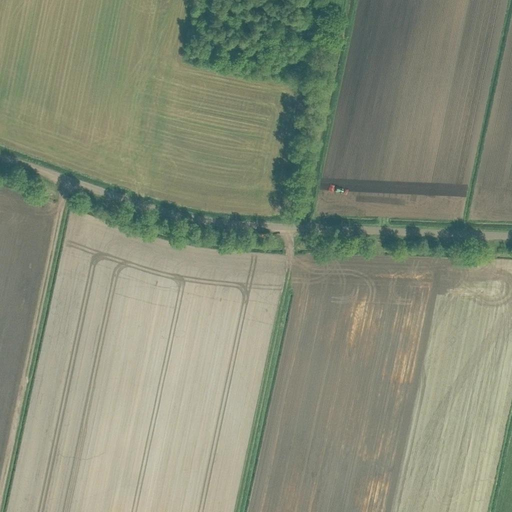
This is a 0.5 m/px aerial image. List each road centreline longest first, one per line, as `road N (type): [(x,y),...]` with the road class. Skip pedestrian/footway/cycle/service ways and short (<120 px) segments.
road 1 (unclassified): [(511,235),(188,218),(0,155)]
road 2 (track): [(0,511),(69,180)]
road 3 (track): [(294,226),(234,511)]
